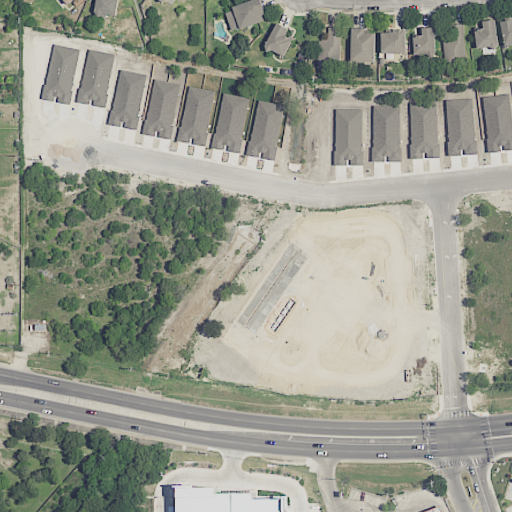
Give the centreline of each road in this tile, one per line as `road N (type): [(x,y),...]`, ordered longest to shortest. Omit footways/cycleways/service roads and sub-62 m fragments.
road 1 (secondary): [(0,397),(238,443),(350,452),(470,448)]
road 2 (secondary): [(455,428),(237,420),(0,374)]
road 3 (residential): [(511,179),(313,195),(74,145)]
road 4 (residential): [(455,428),(439,185)]
road 5 (residential): [(458,0),(316,0)]
